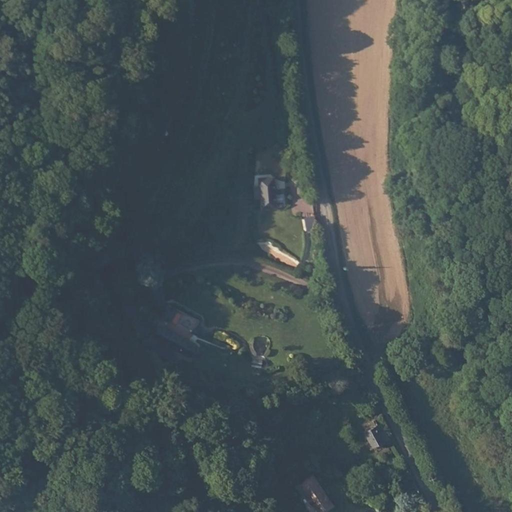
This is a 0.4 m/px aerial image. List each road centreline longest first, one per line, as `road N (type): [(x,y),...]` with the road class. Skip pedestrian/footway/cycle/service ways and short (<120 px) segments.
road 1 (unclassified): [(294,0),(340,294),(438,511)]
road 2 (track): [(71,0),(78,94),(32,303),(28,417),(0,417)]
